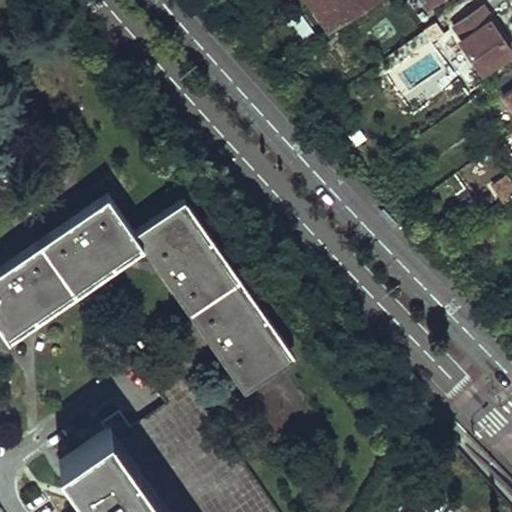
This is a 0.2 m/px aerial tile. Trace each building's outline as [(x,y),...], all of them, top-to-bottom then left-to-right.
[(315,0),(339,0),(350,15),(370,0),(308,0),(310,3),(315,0)] [(350,15),(339,0),(315,0),(310,3),(329,30),(350,15)] [(462,38),(486,67),(511,49),(511,43),(493,20),(497,17),(486,3),(457,24),(465,35),(462,38)] [(507,91),(511,98),(511,68),(495,81),(503,93),(507,91)] [(0,311),(12,329),(146,235),(250,385),(297,352),(186,197),(139,229),(111,190),(0,269),(0,311)] [(113,428),(68,460),(105,511),(287,511),(188,374),(165,391),(170,398),(133,424),(122,409),(107,420),(113,428)]
